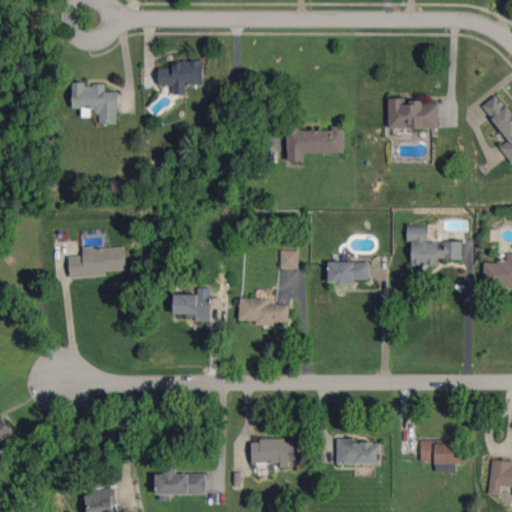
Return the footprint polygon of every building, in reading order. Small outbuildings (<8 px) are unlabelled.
[(204,84),(203,60),(173,61),(173,68),(159,68),(160,85),(174,84),(174,95),(187,94),(187,84),(204,84)] [(73,107),(93,107),(93,113),(99,112),(99,123),(118,123),(118,91),(105,91),(105,83),(73,84),(73,107)] [(509,140),(500,146),(511,162),(511,112),(499,93),(483,104),(509,140)] [(390,128),(439,127),(438,100),(389,100),(390,128)] [(344,152),(344,128),(299,129),(299,126),(288,126),(288,160),(304,160),(304,153),(344,152)] [(428,226),(407,225),(407,240),(427,240),(428,226)] [(412,265),(438,265),(438,259),(462,259),(462,242),(412,241),(412,265)] [(125,246),(82,248),(82,255),(69,256),(70,277),(108,275),(107,270),(126,269),(125,246)] [(281,268),(299,268),(299,250),(281,250),(281,268)] [(484,261),(483,286),(511,285),(511,252),(507,253),(507,261),(484,261)] [(369,279),(370,262),(329,261),(329,283),(355,283),(355,279),(369,279)] [(198,294),(174,294),(174,315),(195,315),(195,321),(210,321),(211,288),(198,288),(198,294)] [(290,304),(268,304),(269,298),(240,298),(240,319),(256,320),(255,324),(277,325),(277,321),(289,322),(290,304)] [(0,441),(13,432),(2,417),(0,418),(0,441)] [(251,440),(252,463),(280,462),(280,465),(295,464),(294,438),(251,440)] [(381,463),(381,442),(356,442),(356,438),(338,438),(338,463),(381,463)] [(456,472),(457,463),(465,463),(465,444),(435,443),(435,440),(421,439),(421,461),(436,461),(436,471),(456,472)] [(511,460),(492,459),(490,493),(501,494),(501,486),(511,486),(511,460)] [(206,494),(206,474),(177,474),(177,468),(164,468),(164,474),(157,474),(157,493),(206,494)] [(113,511),(113,504),(117,504),(117,490),(87,491),(87,511),(113,511)]
